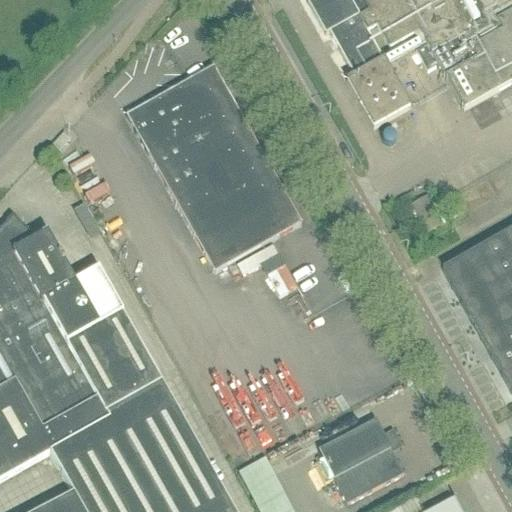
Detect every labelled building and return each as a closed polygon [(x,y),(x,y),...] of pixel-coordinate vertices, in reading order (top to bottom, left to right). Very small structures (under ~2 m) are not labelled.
[(395,71),(404,106),(444,95),(455,68),(441,63),(498,19),(495,7),(491,16),(484,13),(480,0),(307,0),(316,33),(349,75),(378,68),(374,54),(379,50),(385,74),(395,71)] [(147,159),(213,277),(300,228),(233,110),(234,110),(212,71),(125,120),(147,159)] [(466,215),(490,201),(470,166),(446,180),(466,215)] [(230,511),(98,275),(75,288),(46,238),(36,243),(12,221),(0,233),(0,485),(48,458),(71,499),(46,511),(230,511)] [(494,244),(441,274),(511,399),(511,233),(501,240),(497,233),(489,237),(494,244)] [(490,391),(502,409),(511,403),(499,385),(490,391)] [(374,425),(317,455),(345,508),(402,479),(374,425)] [(252,511),(270,511),(283,506),(266,470),(239,483),(252,511)]
